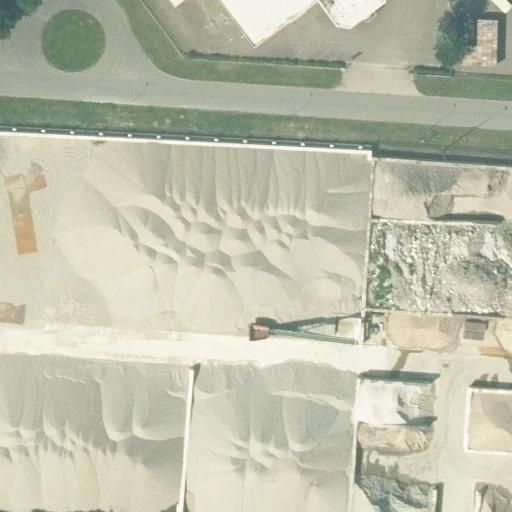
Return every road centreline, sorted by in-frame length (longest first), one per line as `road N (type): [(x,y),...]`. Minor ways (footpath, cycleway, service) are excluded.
road 1 (unclassified): [(511,117),(146,92)]
road 2 (unclassified): [(146,92),(115,20),(94,2),(62,3),(0,41)]
road 3 (unclassified): [(146,92),(0,79)]
